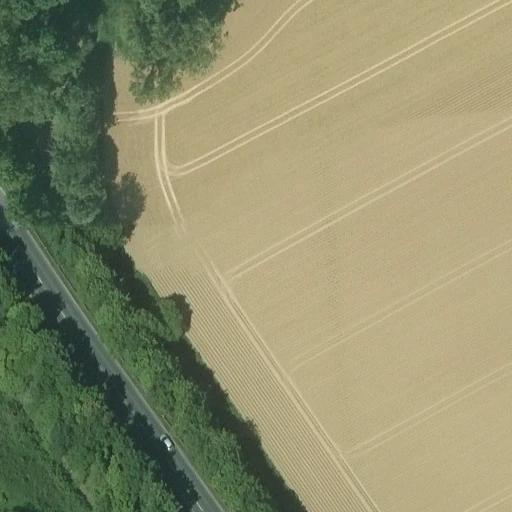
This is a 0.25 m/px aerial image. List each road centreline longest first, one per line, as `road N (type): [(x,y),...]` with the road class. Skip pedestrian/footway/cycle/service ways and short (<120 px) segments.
road 1 (track): [(287,511),(0,85)]
road 2 (primary): [(188,511),(0,241)]
